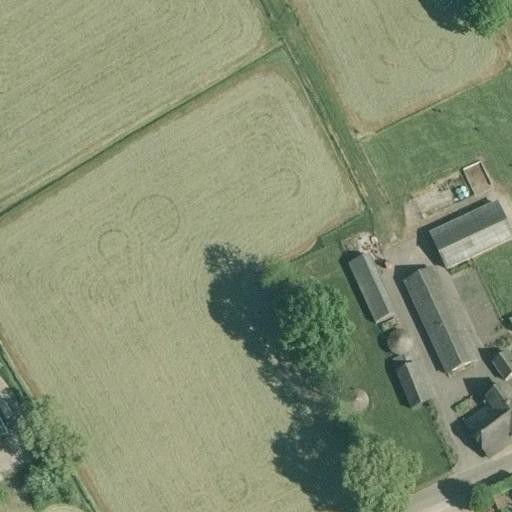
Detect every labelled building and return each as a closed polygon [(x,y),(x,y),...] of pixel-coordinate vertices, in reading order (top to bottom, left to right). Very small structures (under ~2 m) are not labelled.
[(467,182),(483,180),(481,166),(466,168),(467,182)] [(511,235),(511,234),(498,204),(429,235),(434,246),(443,268),(489,246),(511,235)] [(352,256),(365,249),(359,239),(347,245),(352,256)] [(383,302),(377,289),(364,259),(349,266),(363,295),(369,308),(377,327),(392,321),(383,302)] [(477,260),(448,273),(475,332),(504,319),(477,260)] [(476,361),(434,271),(405,284),(447,374),(476,361)] [(392,336),(389,342),(389,351),(393,356),(394,356),(400,357),(405,357),(408,356),(411,352),(412,345),(411,337),(404,334),(398,334),(392,336)] [(511,359),(507,352),(492,363),(505,382),(511,376),(511,359)] [(416,365),(396,373),(410,410),(431,403),(416,365)] [(486,401),(496,414),(469,433),(488,458),(511,440),(511,397),(505,387),(486,401)] [(360,413),(365,412),(367,406),(367,400),(365,396),(365,397),(361,394),(358,393),(354,393),(350,395),(347,398),(346,403),(348,409),(352,412),(356,414),(360,413)] [(0,442),(8,438),(0,422),(0,442)] [(36,496),(46,489),(30,466),(20,473),(36,496)] [(498,511),(507,507),(501,494),(493,498),(498,511)]
